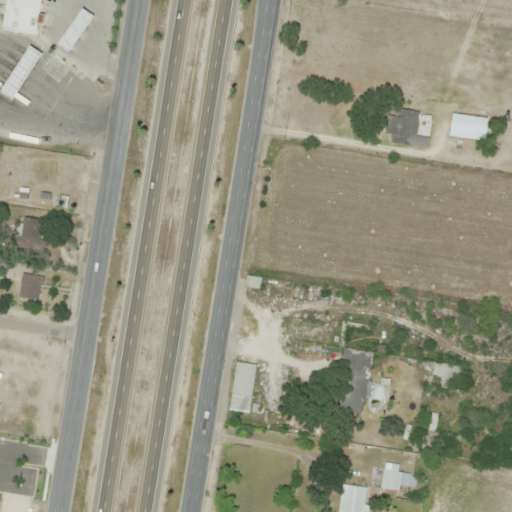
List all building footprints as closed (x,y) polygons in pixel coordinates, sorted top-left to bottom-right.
[(0,29),(35,34),(40,0),(3,0),(0,22),(0,29)] [(67,51),(93,16),(79,6),(55,43),(67,51)] [(0,91),(10,100),(41,54),(28,45),(0,89),(0,91)] [(382,133),(390,134),(389,143),(414,146),(418,111),(386,107),(382,133)] [(448,136),(484,141),(487,119),(451,114),(448,136)] [(42,249),(42,219),(20,219),(20,249),(42,249)] [(42,277),(20,274),(18,298),(39,300),(42,277)] [(369,378),(372,352),(342,348),(334,411),(357,414),(359,396),(365,397),(368,378),(369,378)] [(227,410),(248,414),(255,365),(235,362),(227,410)] [(381,488),(398,489),(399,473),(382,472),(381,488)] [(337,511),(362,511),(364,486),(339,485),(337,511)]
